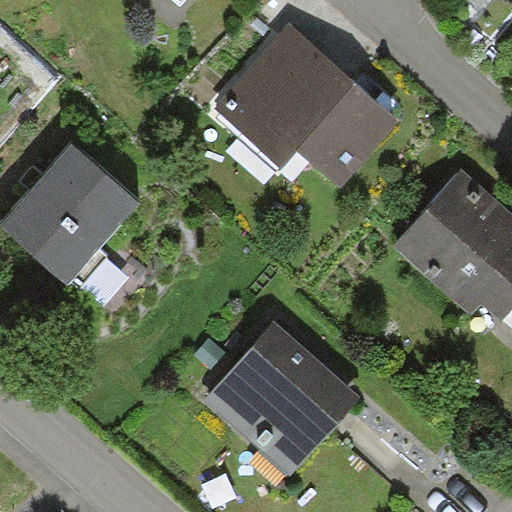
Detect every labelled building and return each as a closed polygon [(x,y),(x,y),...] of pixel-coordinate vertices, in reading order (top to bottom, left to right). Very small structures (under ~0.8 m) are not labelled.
[(154,0),(176,19),(192,0),(154,0)] [(292,30),(213,113),(277,173),(298,151),(338,188),(396,127),(334,70),(292,30)] [(138,203),(72,146),(36,188),(1,229),(67,286),(138,203)] [(511,217),(465,174),(395,250),(470,318),(482,305),(502,324),(505,321),(511,326),(511,217)] [(276,328),(209,401),(289,476),(357,403),(318,367),(276,328)]
